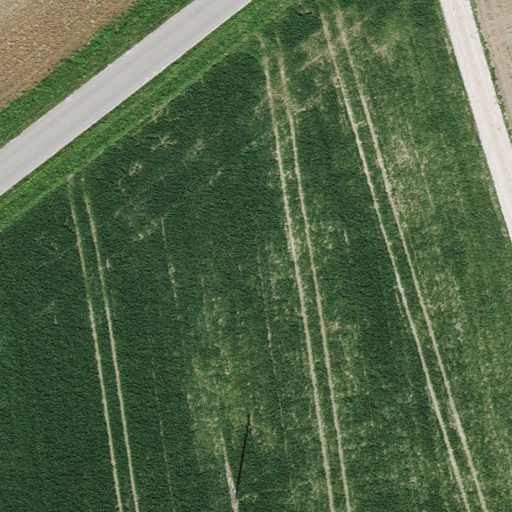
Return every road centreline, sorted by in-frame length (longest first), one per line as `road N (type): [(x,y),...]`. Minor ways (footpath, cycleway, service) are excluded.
road 1 (track): [(0,168),(221,0)]
road 2 (track): [(459,0),(511,180)]
